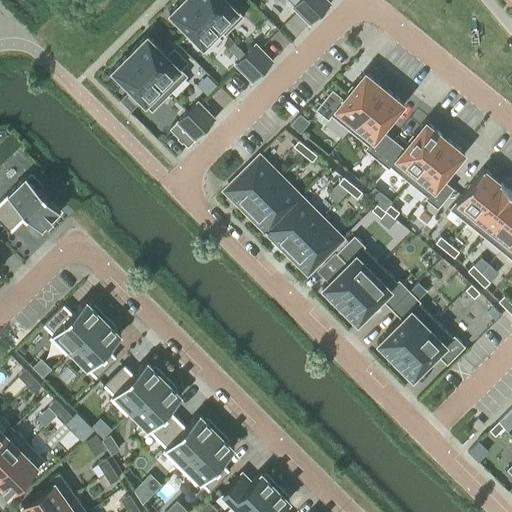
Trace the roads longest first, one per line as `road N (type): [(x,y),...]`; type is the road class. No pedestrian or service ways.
road 1 (residential): [(0,315),(61,255),(93,251),(352,511)]
road 2 (unclassified): [(503,511),(175,188)]
road 3 (residential): [(511,117),(374,11),(357,8),(175,188)]
